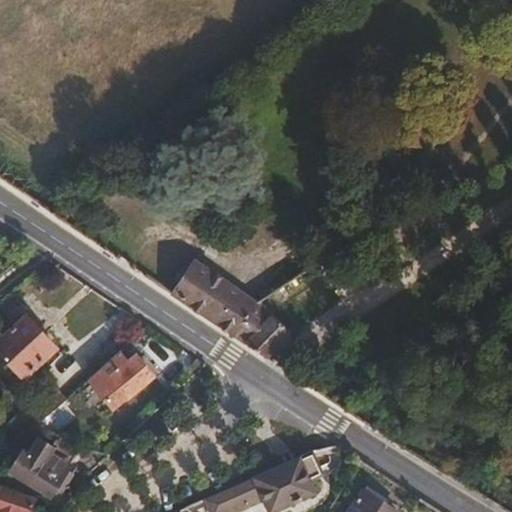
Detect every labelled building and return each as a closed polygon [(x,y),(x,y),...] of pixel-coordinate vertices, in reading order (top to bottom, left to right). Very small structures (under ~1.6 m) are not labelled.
[(180,281),(171,294),(173,295),(268,360),(294,333),(274,314),(259,303),(257,301),(195,259),(191,266),(180,281)] [(174,278),(180,281),(191,266),(185,262),(174,278)] [(26,316),(0,339),(0,353),(24,379),(57,349),(26,316)] [(127,400),(155,377),(148,369),(159,360),(147,345),(138,334),(88,379),(113,410),(126,399),(127,400)] [(0,430),(0,442),(10,443),(12,431),(0,430)] [(75,456),(81,446),(57,439),(52,447),(37,438),(28,453),(24,450),(9,472),(50,499),(53,494),(71,470),(66,467),(75,456)] [(314,450),(301,455),(309,474),(322,468),(314,450)] [(252,477),(204,498),(210,511),(226,511),(233,510),(233,511),(236,511),(263,500),(268,511),(277,511),(318,494),(309,474),(301,455),(252,477)] [(76,473),(71,470),(53,494),(58,498),(76,473)] [(0,511),(30,511),(34,499),(0,488),(0,511)] [(395,511),(364,491),(350,511),(395,511)]
